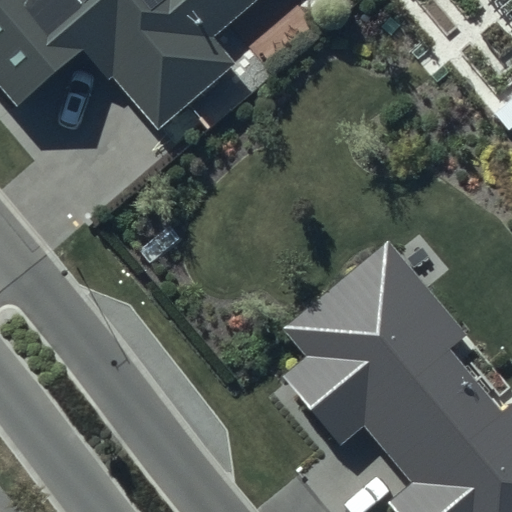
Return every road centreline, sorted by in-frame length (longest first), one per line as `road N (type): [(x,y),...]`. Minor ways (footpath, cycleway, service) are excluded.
road 1 (residential): [(0,255),(212,511)]
road 2 (residential): [(102,511),(0,388)]
